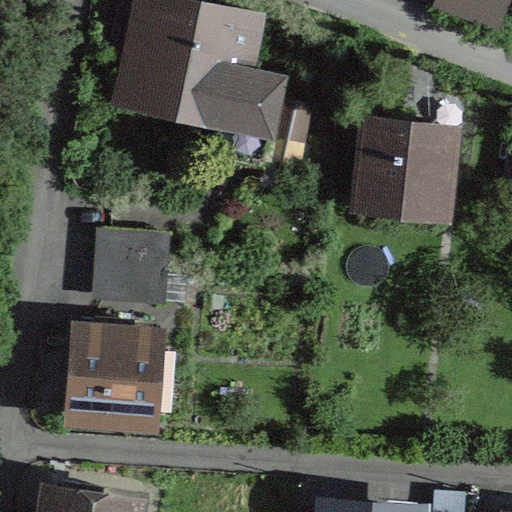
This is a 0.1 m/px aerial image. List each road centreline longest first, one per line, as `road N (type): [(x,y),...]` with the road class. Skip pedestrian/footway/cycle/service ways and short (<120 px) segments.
road 1 (residential): [(6,440),(511,476)]
road 2 (residential): [(6,440),(70,0)]
road 3 (residential): [(340,0),(511,69)]
